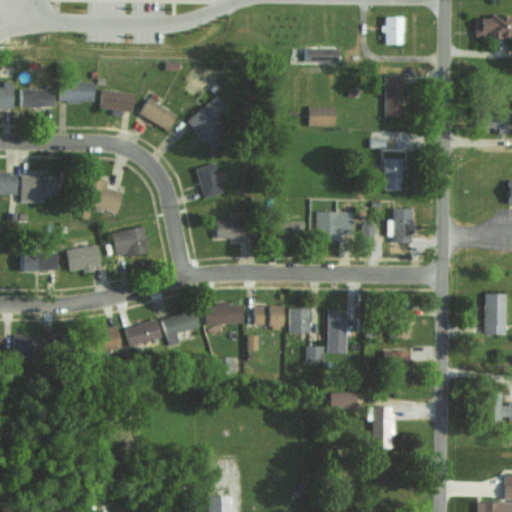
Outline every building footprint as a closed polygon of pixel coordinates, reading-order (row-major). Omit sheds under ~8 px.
[(473,37),(511,36),(511,15),(472,16),(473,37)] [(401,16),(382,16),(382,43),(401,44),(401,16)] [(303,61),(336,62),(336,48),(304,47),(303,61)] [(400,73),(382,74),(383,117),(401,116),(400,73)] [(11,80),(0,80),(0,84),(0,107),(10,107),(11,80)] [(57,81),(58,101),(92,100),(92,80),(57,81)] [(17,105),(51,106),(52,89),(18,89),(17,105)] [(97,109),(120,111),(120,110),(130,111),(131,92),(99,89),(97,109)] [(224,139),(210,122),(227,108),(215,94),(184,120),(210,151),(224,139)] [(166,129),(174,111),(145,98),(137,116),(166,129)] [(332,125),(333,106),(307,105),(306,124),(332,125)] [(495,133),(507,133),(507,116),(482,115),(481,127),(495,127),(495,133)] [(381,147),(381,139),(368,139),(368,146),(381,147)] [(400,157),(383,157),(382,189),(400,190),(400,157)] [(201,197),(220,193),(214,162),(194,166),(201,197)] [(0,192),(14,193),(13,172),(0,171),(0,192)] [(17,200),(41,201),(41,194),(56,194),(56,173),(27,172),(27,174),(18,174),(17,200)] [(119,189),(105,187),(106,179),(88,176),(84,207),(117,211),(119,189)] [(390,208),(390,232),(407,232),(408,208),(390,208)] [(214,237),(245,236),(244,219),(214,219),(214,237)] [(302,238),(302,219),(273,220),(274,239),(302,238)] [(146,251),(141,225),(109,232),(113,254),(123,252),(124,256),(146,251)] [(99,264),(94,243),(63,249),(67,270),(80,267),(81,273),(91,270),(91,266),(99,264)] [(55,270),(54,252),(19,253),(20,271),(55,270)] [(481,334),(503,334),(504,293),(482,292),(481,334)] [(204,304),(204,323),(240,322),(240,302),(204,304)] [(280,324),(280,305),(252,306),(252,325),(280,324)] [(308,307),(287,307),(286,332),(307,332),(308,307)] [(407,307),(398,307),(399,326),(408,325),(407,307)] [(195,325),(190,308),(158,318),(167,344),(177,341),(174,332),(195,325)] [(344,313),(335,313),(335,308),(325,308),(324,352),(343,352),(344,313)] [(158,337),(154,320),(122,326),(126,344),(158,337)] [(95,350),(118,347),(115,326),(93,328),(95,350)] [(10,355),(32,356),(32,335),(11,335),(10,355)] [(321,345),(304,345),(303,361),(320,362),(321,345)] [(409,383),(408,349),(386,350),(387,383),(409,383)] [(353,390),(328,391),(328,406),(353,405),(353,390)] [(511,400),(499,401),(499,390),(488,390),(487,418),(499,418),(499,417),(511,417),(511,400)] [(370,418),(369,446),(391,447),(392,405),(365,404),(365,418),(370,418)] [(511,511),(511,472),(502,472),(502,500),(474,499),(473,511),(511,511)] [(206,511),(229,511),(230,495),(207,494),(206,511)]
